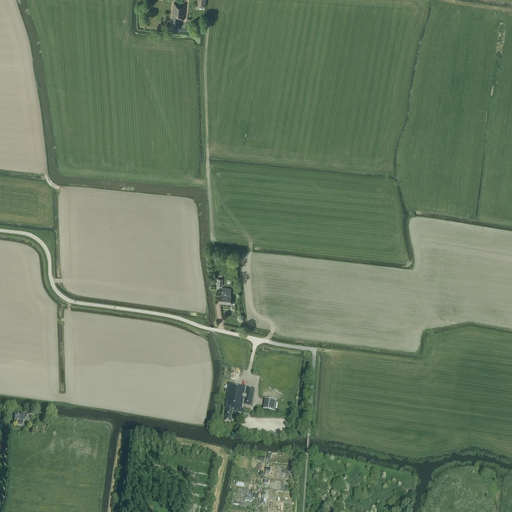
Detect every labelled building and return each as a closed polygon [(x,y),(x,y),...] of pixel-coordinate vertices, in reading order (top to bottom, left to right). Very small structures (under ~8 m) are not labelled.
[(184,19),(185,4),(174,3),(172,16),(173,16),(172,28),(178,29),(178,19),(184,19)] [(222,292),(222,294),(221,294),(220,303),(230,304),(231,295),(230,295),(231,289),(222,288),(222,292)] [(232,412),(240,413),(245,414),(246,409),(243,409),(243,405),(246,406),(251,406),(254,389),(228,385),(225,408),(226,409),(225,421),(230,422),(232,412)] [(275,412),(277,401),(265,399),(263,410),(275,412)] [(15,414),(14,423),(18,423),(18,425),(22,426),(22,424),(23,424),(23,420),(25,420),(26,420),(26,419),(29,420),(30,415),(25,414),(25,413),(21,413),(21,415),(15,414)] [(265,504),(266,500),(275,501),(276,497),(266,496),(267,493),(262,492),(261,503),(265,504)]
